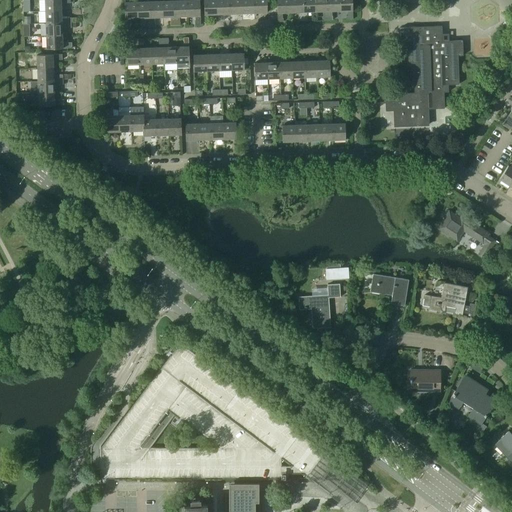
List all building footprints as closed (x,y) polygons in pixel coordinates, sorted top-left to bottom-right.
[(71,3),(70,0),(45,0),(45,11),(62,10),(61,3),(71,3)] [(175,26),(174,0),(162,1),(163,17),(170,17),(171,26),(175,26)] [(187,16),(186,0),(185,0),(174,0),(175,26),(181,25),(180,16),(187,16)] [(201,25),(200,0),(186,0),(187,16),(195,16),(195,25),(201,25)] [(217,14),(216,0),(204,0),(205,15),(217,14)] [(229,14),(229,0),(216,0),(217,14),(229,14)] [(242,13),(241,0),(229,0),(229,14),(242,13)] [(254,13),(253,0),(241,0),(242,13),(254,13)] [(268,12),(267,0),(253,0),(254,13),(268,12)] [(290,12),(289,0),(277,0),(278,22),(283,22),(283,13),(290,12)] [(303,21),(302,0),(289,0),(290,12),(298,12),(298,21),(303,21)] [(315,11),(314,0),(302,0),(303,21),(308,21),(308,12),(315,11)] [(328,20),(327,0),(314,0),(315,11),(323,11),(323,20),(328,20)] [(340,11),(339,0),(327,0),(328,20),(333,20),(333,11),(340,11)] [(353,19),(352,0),(339,0),(340,11),(347,10),(348,19),(353,19)] [(151,26),(150,1),(137,2),(138,18),(146,17),(146,27),(151,26)] [(163,17),(162,1),(150,1),(151,26),(156,26),(156,17),(163,17)] [(138,18),(137,2),(125,2),(126,27),(131,27),(131,18),(138,18)] [(62,18),(62,10),(45,11),(46,23),(71,22),(71,17),(62,18)] [(71,27),(71,22),(46,23),(46,35),(63,35),(62,28),(71,27)] [(463,55),(462,40),(442,41),(442,26),(408,27),(409,40),(409,45),(407,45),(408,64),(414,64),(415,92),(386,93),(386,110),(394,110),(395,126),(429,125),(428,109),(445,108),(444,92),(449,92),(448,85),(459,84),(458,55),(463,55)] [(409,40),(408,27),(400,28),(401,35),(401,40),(409,40)] [(63,43),(63,35),(46,35),(47,49),(72,48),(72,42),(63,43)] [(177,68),(190,67),(189,37),(183,37),(184,46),(176,47),(177,63),(177,68)] [(164,63),(163,38),(159,38),(159,47),(151,48),(152,64),(164,63)] [(177,63),(176,47),(169,47),(169,38),(163,38),(164,63),(177,63)] [(140,64),(139,39),(134,39),(134,48),(126,48),(127,65),(140,64)] [(152,64),(151,48),(144,48),(144,39),(139,39),(140,64),(152,64)] [(231,70),(231,53),(219,54),(219,70),(231,70)] [(245,69),(244,53),(231,53),(231,70),(245,69)] [(54,67),(53,60),(63,60),(62,54),(37,55),(38,68),(54,67)] [(207,71),(206,54),(193,55),(194,71),(207,71)] [(219,70),(219,54),(206,54),(207,71),(219,70)] [(317,77),(317,60),(304,61),(305,77),(317,77)] [(330,60),(317,60),(317,77),(330,76),(330,60)] [(292,78),(292,61),(279,62),(280,78),(292,78)] [(305,77),(304,61),(292,61),(292,78),(305,77)] [(268,78),(267,62),(254,63),(255,79),(268,78)] [(280,78),(279,62),(267,62),(268,78),(280,78)] [(54,75),(54,67),(38,68),(38,80),(63,79),(63,74),(54,75)] [(129,78),(129,88),(138,87),(137,77),(129,78)] [(63,84),(63,79),(38,80),(39,93),(55,92),(54,85),(63,84)] [(55,99),(55,92),(39,93),(39,106),(64,105),(64,99),(55,99)] [(119,131),(119,115),(111,115),(111,110),(105,110),(106,132),(119,131)] [(511,129),(511,114),(510,113),(503,124),(511,129)] [(143,119),(144,119),(144,114),(131,115),(131,131),(143,131),(144,131),(143,119)] [(131,131),(131,115),(119,115),(119,131),(131,131)] [(169,135),(168,118),(156,119),(156,135),(169,135)] [(182,134),(181,124),(181,118),(168,118),(169,135),(182,134)] [(156,135),(156,119),(144,119),(143,119),(144,131),(143,131),(144,136),(156,135)] [(236,138),(236,122),(223,123),(224,139),(236,138)] [(199,140),(198,123),(185,124),(186,140),(199,140)] [(211,139),(211,123),(198,123),(199,140),(211,139)] [(224,139),(223,123),(211,123),(211,139),(224,139)] [(345,123),(344,123),(332,124),(333,140),(346,139),(345,123)] [(320,140),(320,124),(307,125),(308,141),(320,140)] [(333,140),(332,124),(320,124),(320,140),(333,140)] [(295,141),(295,125),(282,125),(282,141),(295,141)] [(308,141),(307,125),(295,125),(295,141),(308,141)] [(510,186),(511,182),(511,168),(508,165),(499,179),(510,186)] [(449,211),(437,228),(457,241),(463,231),(484,245),(478,255),(484,259),(495,241),(487,236),(489,233),(461,215),(460,218),(449,211)] [(325,277),(338,276),(337,264),(324,266),(325,277)] [(408,280),(373,274),(370,292),(392,295),(391,303),(404,306),(408,280)] [(74,293),(83,282),(76,277),(67,288),(74,293)] [(444,282),(441,298),(425,295),(423,305),(429,306),(428,310),(445,313),(446,307),(455,308),(454,315),(470,318),(474,312),(468,311),(469,306),(464,305),(467,286),(444,282)] [(328,295),(299,297),(299,308),(312,307),(313,328),(330,327),(328,298),(341,297),(340,284),(327,285),(328,295)] [(180,346),(179,346),(178,347),(177,347),(176,347),(176,348),(175,348),(175,349),(174,349),(174,350),(173,350),(173,351),(172,353),(171,355),(170,355),(165,361),(129,410),(100,448),(100,469),(100,480),(103,480),(106,480),(110,480),(114,480),(277,480),(277,479),(277,474),(286,474),(286,479),(289,479),(291,479),(297,479),(309,479),(310,479),(310,478),(312,476),(317,479),(322,480),(322,479),(327,479),(328,479),(328,478),(333,478),(341,478),(341,479),(345,479),(346,479),(347,479),(348,479),(349,478),(350,478),(350,477),(350,476),(351,476),(351,475),(351,474),(351,473),(351,472),(350,472),(350,471),(350,470),(349,470),(349,469),(348,469),(188,348),(187,348),(186,347),(185,347),(185,346),(184,346),(183,346),(182,346),(181,346),(180,346)] [(440,370),(410,370),(410,391),(440,392),(440,370)] [(487,390),(465,376),(449,399),(460,406),(464,400),(474,407),(469,416),(480,423),(494,401),(484,394),(487,390)] [(511,434),(509,431),(495,444),(511,462),(511,434)] [(259,511),(259,490),(259,486),(259,483),(229,483),(229,486),(229,490),(229,511),(207,511),(207,504),(203,504),(200,505),(200,500),(192,501),(192,505),(189,505),(184,506),(184,511),(259,511)]
